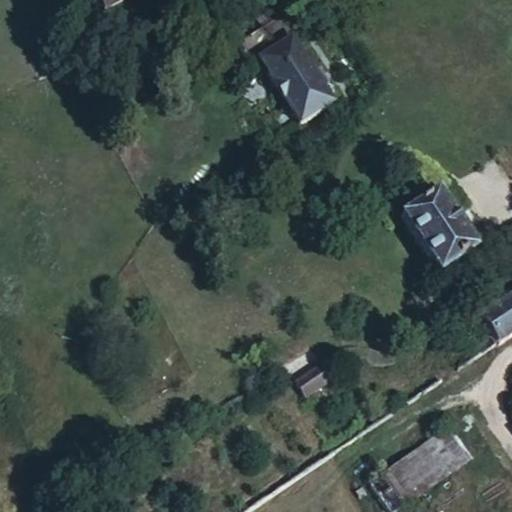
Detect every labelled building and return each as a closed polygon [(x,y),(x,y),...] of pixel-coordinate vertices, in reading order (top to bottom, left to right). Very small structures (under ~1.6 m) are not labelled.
[(129,0),(93,0),(101,14),(129,0)] [(214,0),(206,3),(210,13),(224,7),(221,0),(214,0)] [(271,46),(246,65),(262,86),(270,80),(316,140),(347,116),(301,56),(309,50),(293,30),(290,32),(284,23),(265,37),(271,46)] [(437,195),(401,220),(439,277),(476,252),(437,195)] [(468,285),(456,294),(463,305),(476,297),(468,285)] [(498,310),(511,331),(511,292),(496,304),(499,309),(498,310)] [(480,322),(497,347),(511,336),(511,331),(498,310),(480,322)] [(322,367),(295,385),(304,400),(332,381),(322,367)] [(469,461),(446,431),(388,474),(410,503),(469,461)] [(388,474),(369,488),(387,511),(398,511),(410,503),(388,474)]
